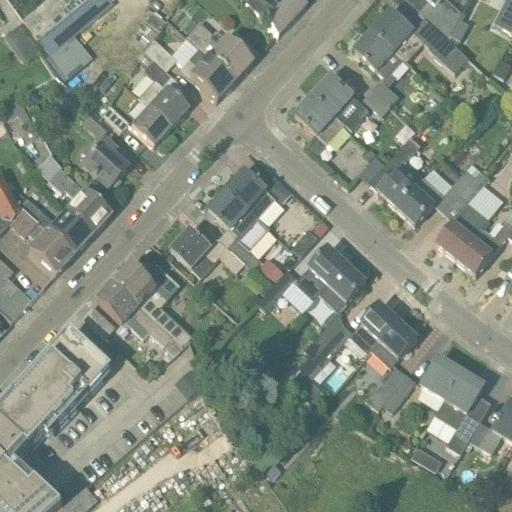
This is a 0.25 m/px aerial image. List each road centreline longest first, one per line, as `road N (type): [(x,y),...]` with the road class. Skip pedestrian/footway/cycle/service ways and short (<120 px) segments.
road 1 (residential): [(511,355),(410,276),(238,116)]
road 2 (residential): [(0,372),(238,116)]
road 3 (residential): [(238,116),(344,0)]
